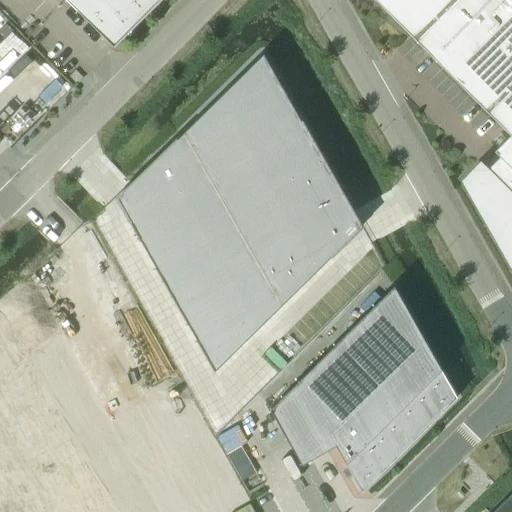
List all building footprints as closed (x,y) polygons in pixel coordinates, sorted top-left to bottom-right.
[(65,0),(112,47),(160,0),(65,0)] [(511,0),(373,0),(509,136),(493,152),(498,157),(486,170),(480,165),(463,181),(511,267),(511,0)] [(262,53),(114,198),(213,372),(361,227),(262,53)] [(68,77),(76,85),(83,78),(75,70),(68,77)] [(392,286),(268,410),(300,465),(335,446),(361,492),(456,398),(392,286)] [(125,511),(9,308),(0,316),(0,511),(125,511)] [(511,511),(511,497),(510,494),(491,511),(511,511)]
